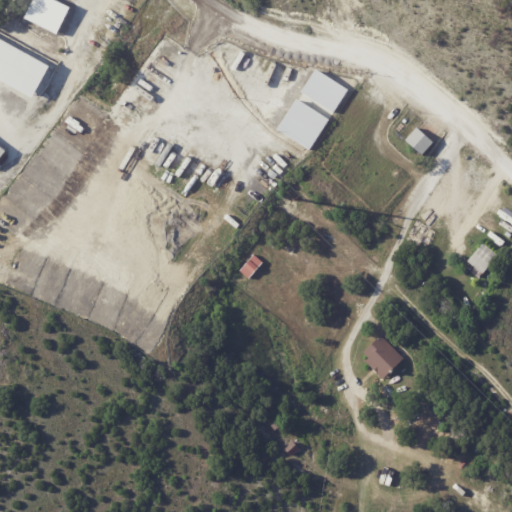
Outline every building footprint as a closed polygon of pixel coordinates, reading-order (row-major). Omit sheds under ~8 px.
[(47,73),(0,38),(0,155),(0,154),(0,134),(0,81),(7,81),(29,98),(47,73)] [(423,131),(436,143),(425,155),(408,141),(419,128),(423,131)] [(0,161),(0,144),(8,151),(0,161)] [(478,268),(470,261),(486,243),(501,255),(485,274),(485,273),(480,278),(473,272),(478,268)] [(262,261),(253,254),(239,271),(249,279),(262,261)] [(404,358),(404,359),(385,378),(368,360),(370,357),(365,352),(381,335),(404,358)] [(277,431),(273,426),(278,422),(282,427),(277,431)] [(302,450),(294,457),(288,450),(297,443),(302,450)]
